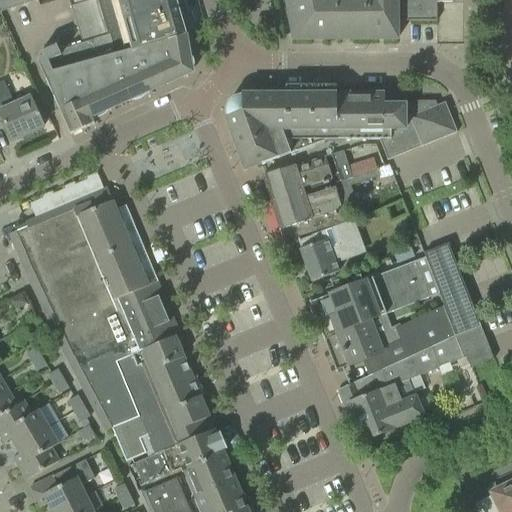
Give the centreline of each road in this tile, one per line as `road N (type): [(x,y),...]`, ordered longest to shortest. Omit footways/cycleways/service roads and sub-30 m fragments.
road 1 (residential): [(364,511),(195,104)]
road 2 (unclassified): [(511,217),(460,92),(438,67),(238,63)]
road 3 (residential): [(0,195),(195,104)]
road 4 (unclassified): [(397,511),(417,460),(511,419)]
